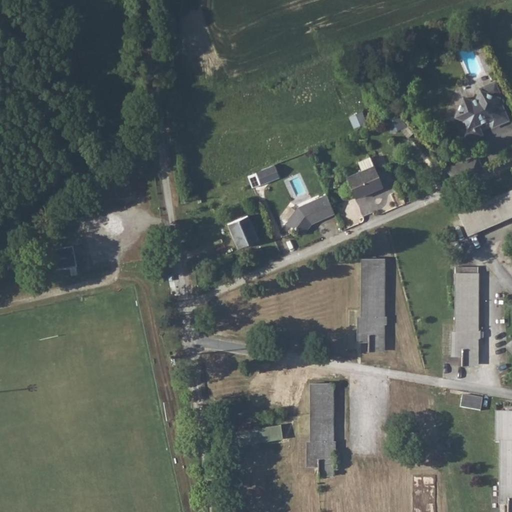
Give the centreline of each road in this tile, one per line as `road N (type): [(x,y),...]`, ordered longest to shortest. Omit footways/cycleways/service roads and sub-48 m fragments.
road 1 (residential): [(184,304),(511,165)]
road 2 (unclassified): [(184,304),(146,0)]
road 3 (residential): [(184,304),(218,511)]
